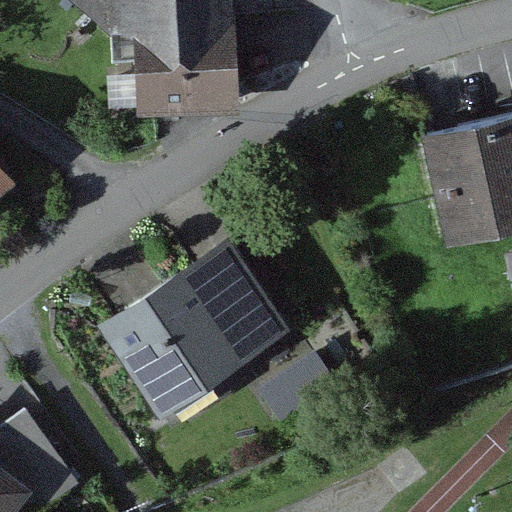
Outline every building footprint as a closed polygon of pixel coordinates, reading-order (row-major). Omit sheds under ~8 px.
[(119,43),(118,102),(228,105),(230,46),(119,43)] [(511,115),(412,136),(434,241),(511,224),(511,115)] [(0,194),(10,186),(0,173),(0,194)] [(73,324),(137,420),(278,328),(214,232),(73,324)] [(0,511),(9,511),(19,501),(0,486),(0,511)]
